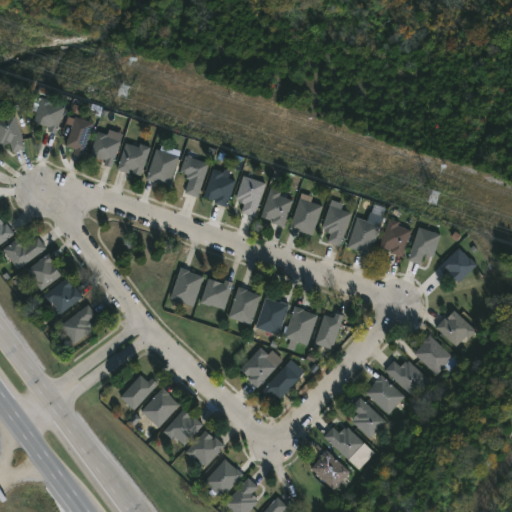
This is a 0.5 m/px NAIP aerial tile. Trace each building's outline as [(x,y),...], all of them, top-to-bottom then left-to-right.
[(67,107),(57,133),(48,130),(50,126),(34,120),(43,97),(53,101),(53,103),(67,107)] [(0,119),(16,115),(25,148),(12,152),(10,143),(3,145),(2,143),(0,143),(0,119)] [(93,123),(82,158),(73,155),(75,149),(65,146),(75,118),(93,123)] [(122,139),(113,167),(104,164),(106,159),(104,158),(104,160),(90,155),(99,130),(122,139)] [(133,144),(139,146),(141,142),(152,146),(142,175),(118,168),(127,142),(133,144)] [(181,156),(170,186),(147,179),(157,148),(181,156)] [(212,162),(200,196),(186,191),(191,179),(188,178),(189,174),(182,171),(188,154),(212,162)] [(237,180),(228,207),(215,202),(216,199),(215,200),(205,197),(214,168),(225,171),(223,175),(237,180)] [(266,183),(254,216),(242,212),(245,204),(238,201),(239,200),(236,199),(244,175),(266,183)] [(293,200),(284,227),(271,223),(272,220),(271,221),(261,217),(271,188),(280,192),(279,195),(293,200)] [(324,205),(314,235),(290,229),(300,197),(324,205)] [(352,213),(340,246),(327,241),(330,234),(324,231),(324,230),(322,229),(330,205),(352,213)] [(4,224),(8,222),(16,233),(0,244),(0,215),(5,222),(4,224)] [(381,225),(370,256),(348,247),(358,217),(381,225)] [(413,231),(404,256),(391,252),(393,248),(392,248),(391,251),(381,247),(390,219),(401,223),(400,226),(413,231)] [(442,235),(434,255),(431,254),(431,257),(425,255),(422,263),(408,258),(419,227),(442,235)] [(41,237),(48,247),(19,268),(4,248),(18,237),(23,244),(26,242),(28,244),(40,236),(41,237)] [(459,247),(478,265),(461,281),(449,270),(446,273),(440,266),(459,247)] [(45,288),(42,290),(36,283),(37,281),(28,269),(51,252),(57,259),(55,260),(65,274),(45,288)] [(204,277),(194,306),(171,299),(182,267),(191,270),(190,272),(204,277)] [(72,287),(73,288),(76,286),(84,297),(62,313),(53,302),(50,304),(44,295),(68,277),(74,286),(72,287)] [(225,282),(226,279),(235,282),(226,309),(212,304),(211,306),(201,303),(210,277),(225,282)] [(257,310),(252,324),(229,316),(240,286),(262,295),(257,310)] [(281,302),(282,301),(291,304),(280,335),(257,327),(267,298),(281,302)] [(88,334),(75,344),(61,324),(90,304),(98,315),(91,320),(95,326),(87,332),(88,334)] [(320,315),(309,345),(298,341),(295,350),(288,348),(291,339),(289,338),(288,341),(281,339),(286,325),(288,326),(296,305),(320,315)] [(460,314),(478,331),(471,337),(469,335),(458,347),(437,327),(446,317),(449,320),(450,319),(448,318),(456,310),(460,314)] [(346,315),(335,346),(334,345),(333,348),(316,343),(325,314),(336,317),(338,312),(346,315)] [(459,359),(452,366),(449,363),(438,374),(415,352),(432,334),(459,359)] [(262,346),(270,353),(274,349),(284,359),(258,387),(248,378),(251,375),(250,374),(248,376),(240,369),(262,346)] [(293,360),(300,366),(295,371),(300,378),(280,399),(272,392),(269,396),(262,390),(287,363),(289,365),(293,360)] [(410,360),(428,377),(412,394),(386,370),(395,360),(401,366),(406,361),(408,363),(410,360)] [(396,407),(391,413),(367,392),(383,373),(407,395),(396,407)] [(147,379),(150,381),(153,378),(159,383),(135,410),(121,397),(141,374),(147,379)] [(181,405),(159,427),(141,410),(164,387),(181,405)] [(373,436),(371,438),(354,422),(356,420),(354,418),(359,412),(352,407),(361,397),(387,421),(373,436)] [(191,417),(195,415),(205,424),(186,445),(175,435),(172,439),(164,431),(184,408),(191,417)] [(349,426),(376,452),(360,469),(324,437),(334,427),(341,432),(346,427),(347,429),(349,426)] [(214,438),(215,439),(217,436),(227,446),(207,466),(197,456),(194,460),(186,452),(207,429),(215,437),(214,438)] [(342,483),(335,490),(312,468),(328,449),(352,472),(342,483)] [(237,468),(238,468),(245,474),(222,498),(205,482),(226,458),(237,468)] [(257,502),(248,511),(235,511),(226,503),(249,477),(259,486),(253,493),(258,497),(256,500),(257,502)] [(264,511),(279,496),(289,505),(282,511),(264,511)]
